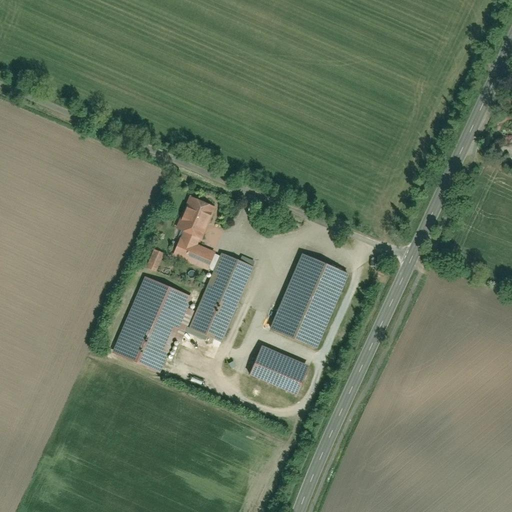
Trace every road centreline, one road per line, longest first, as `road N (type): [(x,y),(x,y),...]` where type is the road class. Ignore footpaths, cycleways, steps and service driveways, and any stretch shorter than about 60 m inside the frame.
road 1 (residential): [(412,260),(0,84)]
road 2 (tertiary): [(298,511),(412,260)]
road 3 (tertiary): [(412,260),(511,46)]
